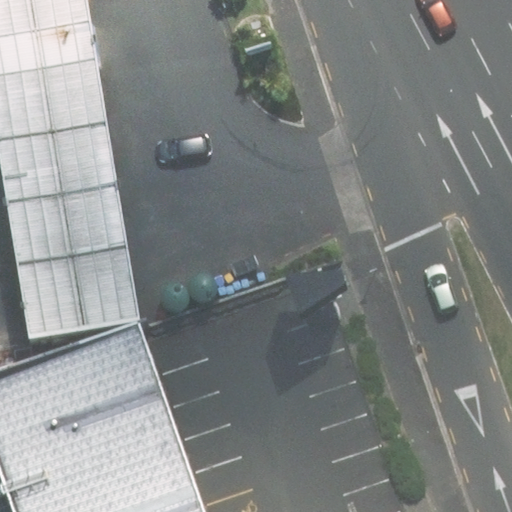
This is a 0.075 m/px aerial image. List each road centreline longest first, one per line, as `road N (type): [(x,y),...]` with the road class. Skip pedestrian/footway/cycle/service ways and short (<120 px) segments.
road 1 (primary): [(502,511),(410,242),(355,0)]
road 2 (primary): [(511,190),(418,0)]
